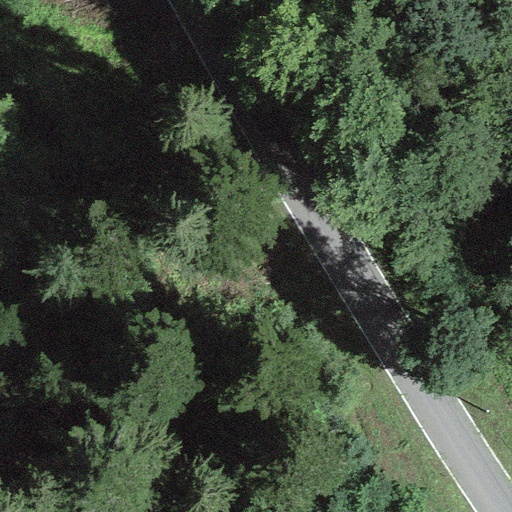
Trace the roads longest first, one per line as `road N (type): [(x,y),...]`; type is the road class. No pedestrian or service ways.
road 1 (tertiary): [(497,511),(202,0)]
road 2 (track): [(49,0),(218,29)]
